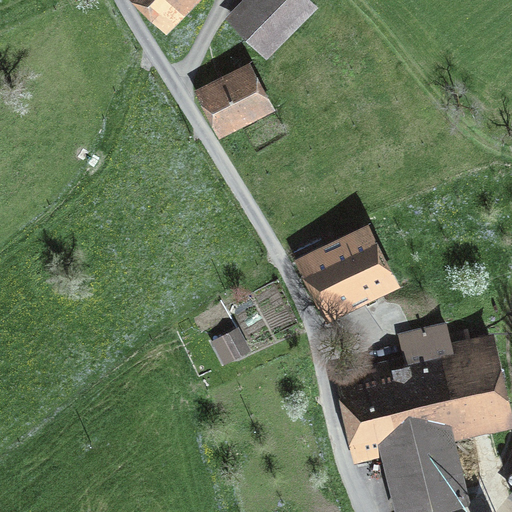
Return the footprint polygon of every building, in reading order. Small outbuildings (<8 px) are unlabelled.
[(137,0),(167,30),(195,0),(137,0)] [(306,2),(303,0),(250,0),(234,17),(263,47),(306,2)] [(261,104),(247,73),(205,93),(220,124),(261,104)] [(364,232),(306,263),(328,305),(385,275),(364,232)] [(487,418),(488,424),(509,420),(489,335),(449,344),(445,324),(400,334),(407,366),(344,380),(359,447),(382,442),(397,510),(461,496),(446,427),(487,418)] [(233,352),(243,347),(235,330),(224,335),(233,352)]
